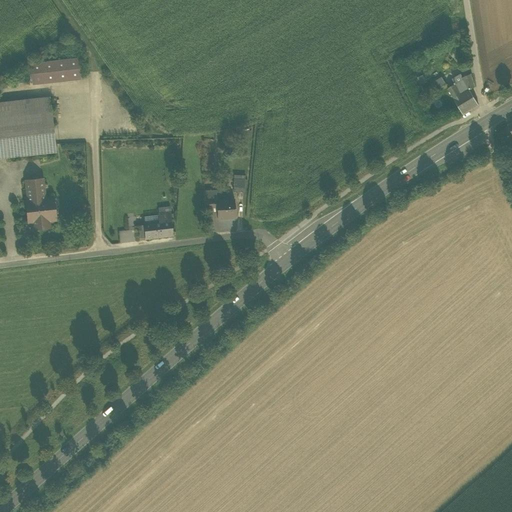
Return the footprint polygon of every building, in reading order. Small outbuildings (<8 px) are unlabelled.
[(452,49),(458,52),(461,45),(455,42),(452,49)] [(30,64),(33,84),(80,78),(78,59),(30,64)] [(454,98),(463,114),(479,105),(470,90),(475,87),(471,73),(463,77),(461,75),(453,79),(456,84),(448,88),(454,98)] [(432,84),(436,91),(446,85),(442,77),(432,84)] [(50,97),(10,101),(12,117),(52,112),(50,97)] [(0,117),(12,117),(10,101),(0,102),(0,117)] [(52,112),(12,117),(0,117),(0,158),(56,152),(52,112)] [(34,222),(35,229),(36,229),(35,225),(48,224),(48,220),(55,219),(55,218),(52,218),(49,200),(53,199),(53,198),(44,199),(41,179),(27,181),(29,201),(26,201),(28,222),(34,222)] [(233,192),(244,192),(245,180),(234,179),(233,192)] [(234,200),(217,201),(216,191),(204,191),(205,208),(216,207),(217,218),(235,217),(234,200)] [(158,208),(158,215),(169,214),(168,206),(158,208)] [(145,225),(146,238),(171,235),(170,221),(169,214),(158,215),(159,222),(145,224),(145,225)] [(144,217),(145,224),(159,222),(158,215),(144,217)]
